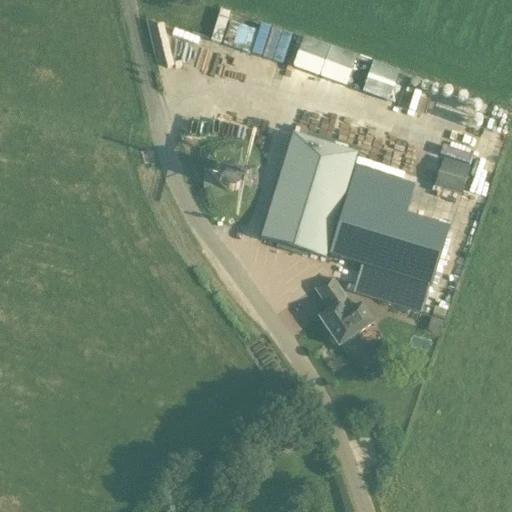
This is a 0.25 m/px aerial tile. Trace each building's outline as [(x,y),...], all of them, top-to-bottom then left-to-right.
[(218,13),(211,44),(288,61),(295,30),(218,13)] [(296,37),(288,69),(352,85),(360,53),(296,37)] [(363,56),(357,70),(370,76),(375,61),(363,56)] [(393,102),(403,71),(376,62),(366,93),(393,102)] [(269,215),(262,241),(326,259),(337,221),(342,204),(356,156),(292,137),(277,188),(269,215)] [(434,189),(428,212),(452,219),(458,197),(460,198),(468,169),(467,168),(469,160),(447,154),(445,161),(442,160),(432,189),(434,189)] [(233,191),(236,190),(237,190),(240,187),(242,182),(241,176),(239,172),(235,169),(230,169),(225,170),(223,172),(202,170),(202,179),(201,188),(224,189),(228,191),(233,191)] [(346,198),(344,205),(342,204),(337,221),(339,222),(328,258),(430,289),(448,230),(346,198)] [(334,282),(332,279),(313,291),(328,313),(318,320),(338,348),(374,324),(362,307),(355,312),(334,282)]
